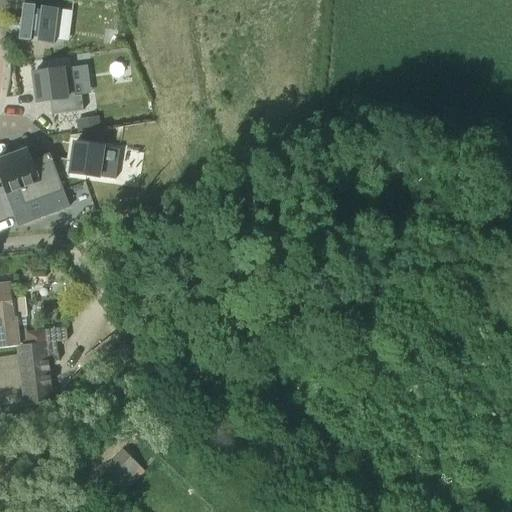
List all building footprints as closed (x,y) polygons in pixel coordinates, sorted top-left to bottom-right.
[(23,5),(19,40),(31,41),(32,37),(38,38),(37,42),(54,44),(58,9),(42,7),(41,11),(35,10),(35,6),(23,5)] [(50,101),(52,115),(84,111),(81,95),(75,96),(71,68),(33,73),(38,103),(50,101)] [(99,116),(76,119),(78,133),(101,130),(99,116)] [(74,143),(70,173),(116,179),(120,149),(74,143)] [(28,149),(0,159),(0,178),(6,195),(19,190),(25,206),(64,191),(50,154),(32,161),(28,149)] [(0,348),(17,346),(29,345),(26,325),(18,326),(17,316),(26,316),(23,297),(11,299),(10,290),(12,290),(11,288),(10,288),(9,284),(0,285),(0,348)] [(56,343),(67,341),(66,327),(43,330),(45,343),(56,342),(56,343)] [(18,355),(17,356),(28,439),(61,412),(53,404),(49,368),(59,366),(56,343),(56,342),(45,343),(29,345),(17,346),(18,355)] [(0,422),(24,418),(17,356),(0,358),(0,422)] [(0,445),(0,450),(9,459),(20,448),(10,437),(0,445)] [(123,450),(86,487),(107,508),(144,471),(123,450)]
